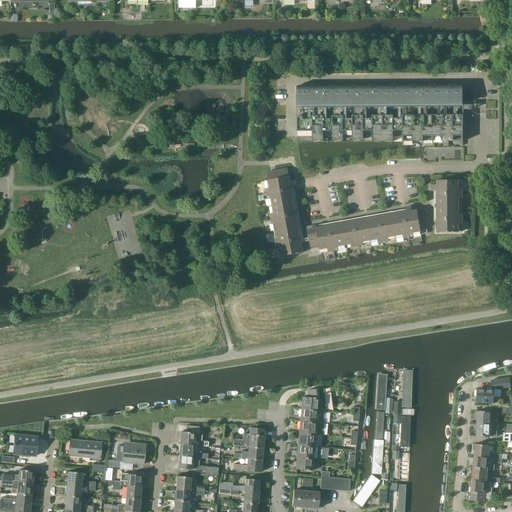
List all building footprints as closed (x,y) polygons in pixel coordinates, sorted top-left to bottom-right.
[(195,8),(195,0),(201,0),(177,0),(178,8),(195,8)] [(297,86),(297,106),(463,105),(463,109),(469,109),(469,110),(471,110),(471,105),(469,105),(463,105),(463,84),(297,86)] [(303,116),(297,116),(297,137),(312,137),(312,143),(323,141),(323,137),(332,137),(332,142),(343,140),(343,137),(352,137),(352,142),(363,140),(363,137),(372,137),(372,142),(393,142),(393,136),(402,136),(403,142),(404,142),(404,136),(413,136),(413,141),(417,141),(417,142),(423,142),(423,136),(442,136),(442,142),(448,141),(453,141),(453,136),(462,136),(462,141),(463,141),(463,115),(442,115),(442,118),(433,118),(433,115),(412,115),(412,118),(403,118),(403,115),(392,115),(392,118),(383,119),(383,115),(372,115),(372,119),(363,119),(363,115),(352,116),(352,119),(343,119),(343,116),(332,116),(332,119),(323,119),(323,116),(312,116),(312,119),(303,119),(303,116)] [(282,256),(303,252),(291,187),(296,186),(295,181),(290,182),(289,177),(287,169),(267,172),(268,180),(268,181),(269,188),(266,189),(268,199),(271,199),(274,213),(270,214),(272,224),(276,224),(278,238),(275,239),(277,249),(280,249),(282,256)] [(437,191),(437,232),(459,232),(459,224),(462,224),(462,213),(459,213),(459,199),(462,199),(462,188),(459,188),(459,180),(437,181),(437,185),(431,185),(431,191),(437,191)] [(420,230),(427,228),(424,212),(417,213),(417,210),(412,211),(411,206),(406,207),(407,212),(317,228),(316,225),(307,227),(311,248),(320,247),(320,250),(328,248),(328,252),(339,250),(338,246),(353,244),(353,247),(364,245),(363,242),(378,239),(378,243),(389,241),(388,237),(403,235),(403,238),(414,236),(413,233),(421,231),(420,230)] [(403,372),(402,408),(411,409),(413,372),(403,372)] [(377,376),(376,407),(384,408),(386,376),(377,376)] [(492,390),(510,388),(509,379),(491,381),(492,390)] [(300,409),(325,412),(325,410),(326,409),(323,388),(306,390),(307,390),(308,390),(307,397),(302,397),(300,409)] [(500,404),(500,398),(494,397),(494,390),(478,389),(477,402),(500,404)] [(299,421),(324,423),(325,412),(300,409),(299,421)] [(476,423),(497,424),(497,418),(492,417),(492,412),(477,411),(476,423)] [(375,440),(383,440),(384,414),(376,413),(375,440)] [(409,450),(411,418),(401,417),(400,450),(409,450)] [(324,423),(299,421),(298,433),(315,435),(323,435),(324,423)] [(497,424),(476,423),(476,436),(491,437),(491,431),(497,431),(497,424)] [(202,434),(199,434),(199,428),(186,426),(185,433),(181,432),(179,444),(194,446),(207,447),(208,442),(201,442),(202,434)] [(242,434),(242,440),(233,440),(232,446),(248,447),(263,449),(264,436),(262,436),(262,430),(250,428),(249,435),(242,434)] [(503,441),(511,441),(511,432),(503,432),(503,441)] [(314,446),(315,435),(298,433),(297,445),(314,446)] [(13,443),(13,446),(14,446),(14,454),(24,455),(35,456),(37,437),(36,437),(15,435),(15,443),(13,443)] [(99,459),(101,444),(70,440),(70,442),(69,442),(68,450),(69,449),(69,455),(82,457),(82,456),(88,456),(88,457),(99,459)] [(142,464),(144,445),(123,443),(122,462),(142,464)] [(374,443),(372,473),(379,473),(381,443),(374,443)] [(178,456),(193,458),(194,446),(179,444),(178,456)] [(474,458),(489,460),(490,445),(475,444),(474,458)] [(322,447),(314,446),(297,445),(296,457),(313,459),(321,459),(322,447)] [(233,458),(247,459),(262,461),(263,449),(248,447),(247,451),(241,451),(241,454),(234,453),(233,458)] [(400,482),(409,483),(409,455),(401,455),(400,482)] [(206,467),(199,466),(200,458),(193,458),(178,456),(177,468),(205,471),(205,475),(217,476),(218,468),(206,467)] [(313,459),(296,457),(295,469),(312,470),(313,459)] [(473,472),(488,474),(489,460),(474,458),(473,472)] [(262,461),(247,459),(246,467),(233,466),(232,470),(246,472),(246,471),(261,473),(262,461)] [(2,472),(2,480),(32,483),(33,471),(19,470),(18,474),(2,472)] [(321,471),(319,488),(325,489),(326,477),(329,478),(330,472),(321,471)] [(66,484),(81,485),(82,473),(68,472),(66,484)] [(488,474),(473,472),(471,486),(486,487),(486,489),(492,489),(493,489),(493,483),(493,482),(487,481),(488,474)] [(120,486),(120,487),(126,487),(141,488),(142,476),(121,474),(120,482),(113,481),(112,486),(120,486)] [(360,508),(380,483),(370,476),(351,501),(360,508)] [(175,489),(204,492),(204,488),(190,486),(191,478),(176,477),(175,489)] [(245,479),(244,487),(232,486),(232,483),(219,482),(219,489),(238,491),(244,492),(258,493),(259,481),(245,479)] [(32,483),(2,480),(1,487),(17,488),(16,494),(31,495),(32,483)] [(65,496),(80,497),(81,485),(66,484),(65,496)] [(406,511),(408,486),(399,486),(397,511),(406,511)] [(486,487),(471,486),(470,500),(484,502),(484,499),(491,499),(492,489),(486,489),(486,487)] [(125,499),(140,500),(141,488),(126,487),(125,499)] [(204,492),(175,489),(174,501),(189,502),(189,496),(196,496),(196,495),(203,496),(204,492)] [(317,508),(319,492),(293,490),(292,506),(317,508)] [(258,493),(244,492),(243,503),(257,505),(258,493)] [(0,496),(0,499),(0,504),(15,506),(30,507),(31,495),(16,494),(16,498),(0,496)] [(79,504),(80,497),(65,496),(64,508),(91,510),(92,506),(85,505),(79,504)] [(140,500),(125,499),(125,505),(119,504),(118,506),(107,505),(106,509),(139,511),(140,500)] [(187,511),(189,502),(174,501),(172,511),(187,511)] [(243,503),(241,511),(256,511),(257,505),(243,503)]
